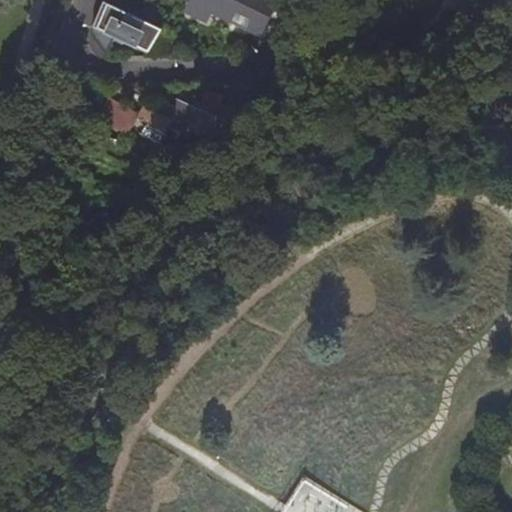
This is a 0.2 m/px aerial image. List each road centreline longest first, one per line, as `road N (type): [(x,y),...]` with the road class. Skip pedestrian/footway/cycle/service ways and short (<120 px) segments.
road 1 (residential): [(90,0),(80,53),(89,65),(121,72),(247,63),(275,40),(297,0)]
road 2 (unknown): [(0,471),(34,439),(40,474),(47,471),(107,398)]
